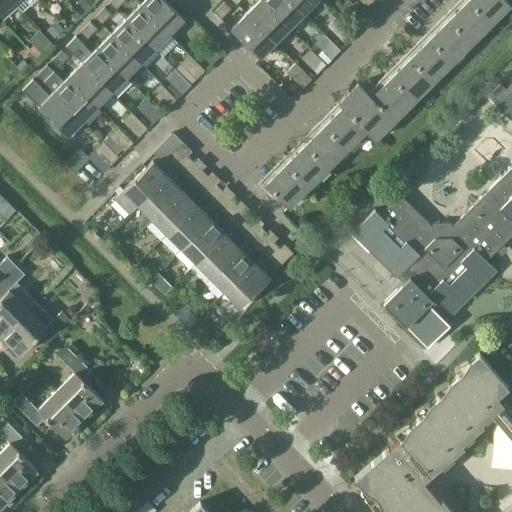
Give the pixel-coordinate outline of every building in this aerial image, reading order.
[(0,0),(0,12),(12,2),(10,0),(0,0)] [(110,0),(109,2),(115,9),(124,0),(110,0)] [(135,0),(138,3),(169,33),(184,18),(165,0),(135,0)] [(261,0),(257,0),(245,13),(274,42),(289,28),(261,0)] [(289,0),(261,0),(289,28),(303,14),(289,0)] [(289,0),(303,14),(316,0),(289,0)] [(467,0),(460,0),(445,16),(472,43),(491,24),(467,0)] [(505,0),(467,0),(491,24),(510,4),(505,0)] [(223,1),(213,10),(220,17),(229,7),(223,1)] [(138,3),(125,17),(155,47),(169,33),(138,3)] [(94,16),(101,23),(111,13),(104,6),(94,16)] [(274,42),(245,13),(230,27),(259,57),(274,42)] [(445,16),(426,35),(453,62),(472,43),(445,16)] [(125,17),(110,32),(140,62),(155,47),(125,17)] [(80,31),(87,38),(97,28),(90,21),(80,31)] [(315,40),(330,56),(340,47),(325,31),(315,40)] [(110,32),(95,47),(125,77),(140,62),(110,32)] [(426,35),(406,54),(433,81),(453,62),(426,35)] [(75,36),(65,46),(81,61),(111,91),(125,77),(95,47),(91,51),(82,43),(82,42),(75,36)] [(51,60),(58,67),(68,57),(61,50),(51,60)] [(166,72),(180,90),(205,69),(191,52),(166,72)] [(406,54),(387,73),(414,100),(433,81),(406,54)] [(297,60),(288,69),(303,83),(311,74),(297,60)] [(81,61),(67,75),(97,106),(111,91),(81,61)] [(47,64),(37,74),(43,81),(53,71),(47,64)] [(97,106),(67,75),(62,80),(53,71),(43,81),(52,90),(52,91),(82,121),(97,106)] [(399,273),(405,279),(382,302),(426,347),(449,324),(442,317),(448,311),(451,314),(495,269),(486,259),(511,232),(511,71),(488,96),(511,120),(511,165),(452,225),(449,222),(433,223),(431,225),(403,197),(417,183),(409,175),(395,189),(399,193),(379,214),(374,209),(352,231),(396,276),(399,273)] [(387,73),(368,92),(395,120),(414,100),(387,73)] [(32,79),(21,90),(37,105),(67,135),(82,121),(52,91),(47,95),(32,79)] [(337,102),(365,130),(375,140),(395,120),(368,92),(357,82),(337,102)] [(140,102),(151,117),(158,111),(148,97),(140,102)] [(337,102),(318,122),(345,149),(365,130),(337,102)] [(138,134),(147,125),(131,108),(122,117),(138,134)] [(318,122),(299,141),(326,168),(345,149),(318,122)] [(152,151),(162,161),(181,143),(171,133),(152,151)] [(299,141),(280,160),(307,187),(326,168),(299,141)] [(176,166),(182,172),(193,161),(187,155),(176,166)] [(122,190),(114,198),(129,213),(138,205),(168,175),(152,159),(122,190)] [(307,187),(280,160),(261,179),(288,206),(307,187)] [(190,180),(196,186),(207,175),(202,169),(190,180)] [(137,205),(152,220),(182,190),(168,175),(137,205)] [(205,195),(211,201),(222,189),(216,183),(205,195)] [(152,220),(166,234),(197,204),(182,190),(152,220)] [(219,209),(225,215),(236,204),(230,198),(219,209)] [(166,234),(181,248),(211,218),(197,204),(166,234)] [(234,223),(239,229),(251,218),(245,212),(234,223)] [(181,248),(195,263),(226,232),(211,218),(181,248)] [(211,278),(225,292),(255,261),(249,255),(257,247),(254,243),(265,232),(259,227),(240,246),(241,247),(211,278)] [(195,263),(211,278),(241,247),(240,246),(226,232),(195,263)] [(262,252),(268,258),(280,247),(274,241),(262,252)] [(0,261),(0,279),(15,264),(6,255),(0,261)] [(255,261),(225,292),(239,306),(269,276),(255,261)] [(0,294),(0,333),(34,299),(17,281),(24,273),(15,264),(0,279),(0,289),(3,292),(0,294)] [(34,299),(0,333),(0,335),(17,353),(36,333),(46,343),(70,318),(60,309),(52,318),(34,299)] [(73,370),(55,389),(83,415),(90,407),(95,411),(104,402),(100,398),(101,397),(81,378),(90,369),(66,345),(57,354),(73,370)] [(468,361),(468,365),(448,382),(449,383),(448,387),(429,403),(429,404),(429,408),(409,425),(409,430),(353,476),(362,487),(363,487),(367,487),(384,506),(383,511),(511,511),(511,391),(478,352),(468,361)] [(83,415),(55,389),(37,407),(20,391),(11,400),(36,424),(44,416),(63,435),(83,415)] [(0,431),(9,440),(0,448),(0,466),(19,485),(36,467),(17,448),(25,440),(2,416),(0,418),(0,431)] [(121,496),(109,507),(113,511),(133,511),(135,511),(149,498),(171,477),(162,467),(157,463),(122,495),(121,496)] [(0,503),(19,485),(0,466),(0,503)] [(209,511),(199,501),(186,511),(209,511)]
